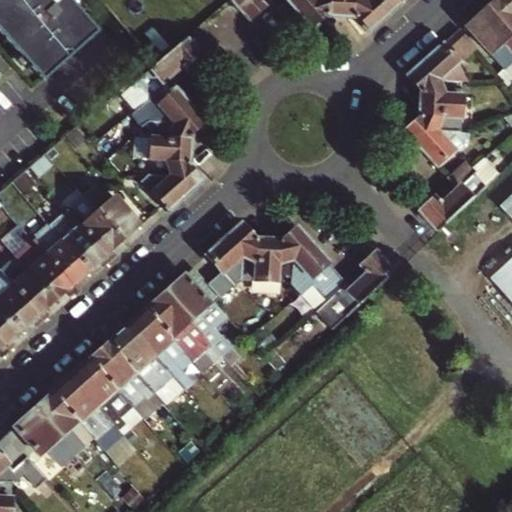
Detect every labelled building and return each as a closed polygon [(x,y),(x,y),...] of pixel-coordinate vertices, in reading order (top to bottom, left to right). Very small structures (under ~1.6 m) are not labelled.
[(46,84),(100,36),(88,22),(74,7),(68,0),(0,0),(0,32),(19,55),(33,70),(46,84)] [(123,0),(137,17),(153,5),(158,0),(123,0)] [(231,0),(249,20),(265,6),(263,5),(260,1),(261,0),(231,0)] [(287,0),(313,29),(329,15),(316,0),(287,0)] [(369,0),(316,0),(329,15),(336,17),(347,17),(354,15),(370,1),(369,0)] [(369,0),(370,1),(354,15),(368,32),(403,1),(402,0),(369,0)] [(509,41),(511,43),(511,4),(508,0),(494,0),(484,9),(497,22),(493,25),(508,42),(509,41)] [(80,2),(74,7),(88,22),(93,17),(80,2)] [(511,43),(509,41),(508,42),(493,25),(497,22),(484,9),(464,27),(503,70),(497,75),(507,86),(511,81),(511,43)] [(439,79),(460,81),(460,64),(476,50),(459,31),(408,77),(422,93),(439,79)] [(167,89),(171,86),(187,70),(190,72),(204,60),(185,38),(155,65),(150,70),(167,89)] [(19,55),(14,60),(28,75),(33,70),(19,55)] [(439,79),(422,93),(420,105),(420,118),(435,135),(467,136),(468,119),(463,118),(465,98),(447,97),(439,79)] [(145,115),(150,122),(174,122),(189,139),(206,124),(174,89),(145,115)] [(435,135),(420,118),(406,131),(406,134),(436,168),(454,151),(466,151),(468,136),(467,136),(435,135)] [(174,122),(150,122),(148,161),(167,163),(172,178),(188,164),(190,156),(190,150),(189,139),(174,122)] [(442,204),(436,198),(420,213),(438,233),(486,189),(471,172),(474,170),(466,162),(446,179),(451,185),(456,191),(442,204)] [(202,180),(188,164),(172,178),(169,178),(151,193),(163,207),(167,211),(202,180)] [(97,178),(79,193),(82,196),(123,242),(140,227),(97,178)] [(511,193),(499,206),(511,220),(511,193)] [(56,214),(63,208),(51,195),(45,201),(56,214)] [(112,252),(123,242),(82,196),(65,211),(110,262),(116,257),(112,252)] [(105,267),(110,262),(65,211),(48,226),(61,241),(89,272),(100,262),(105,267)] [(239,256),(256,242),(241,226),(207,256),(222,273),(208,285),(219,298),(238,282),(239,280),(239,256)] [(296,260),(293,284),(315,310),(346,282),(297,230),(281,243),(296,260)] [(32,241),(41,251),(47,246),(38,235),(32,241)] [(71,297),(77,291),(45,255),(41,251),(32,241),(15,255),(28,270),(56,302),(67,292),(71,297)] [(45,255),(77,291),(82,287),(78,282),(89,272),(61,241),(45,255)] [(239,256),(239,280),(293,284),(296,260),(281,243),(275,241),(256,242),(239,256)] [(346,282),(315,310),(332,329),(393,273),(376,253),(360,268),(366,275),(351,289),(346,282)] [(511,258),(490,278),(511,303),(511,258)] [(5,266),(0,270),(0,272),(8,281),(13,276),(5,266)] [(194,268),(162,295),(174,309),(178,306),(194,323),(193,324),(212,345),(224,359),(232,352),(213,330),(228,318),(215,303),(219,298),(208,285),(194,268)] [(28,270),(11,285),(44,322),(49,317),(45,312),(56,302),(28,270)] [(0,294),(0,307),(22,332),(33,322),(37,327),(44,322),(11,285),(0,294)] [(174,309),(162,295),(146,310),(192,362),(212,345),(193,324),(194,323),(178,306),(174,309)] [(0,340),(9,352),(15,346),(12,342),(22,332),(0,307),(0,340)] [(146,310),(126,328),(138,342),(141,339),(156,356),(154,358),(184,392),(192,401),(200,395),(180,373),(192,362),(146,310)] [(138,342),(126,328),(108,344),(154,395),(166,408),(184,392),(154,358),(156,356),(141,339),(138,342)] [(0,354),(3,357),(9,352),(0,340),(0,354)] [(154,395),(108,344),(89,361),(130,407),(143,396),(147,401),(154,395)] [(286,365),(271,348),(262,357),(277,373),(286,365)] [(89,361),(72,376),(85,390),(80,393),(94,410),(96,408),(111,425),(130,407),(89,361)] [(85,390),(72,376),(52,394),(79,424),(92,439),(94,441),(111,425),(96,408),(94,410),(80,393),(85,390)] [(57,443),(59,442),(72,457),(84,446),(70,431),(79,424),(52,394),(34,410),(46,423),(42,427),(57,443)] [(46,423),(34,410),(14,428),(34,451),(41,458),(42,459),(48,453),(61,467),(72,457),(59,442),(57,443),(42,427),(46,423)] [(70,431),(84,446),(92,439),(79,424),(70,431)] [(34,451),(14,428),(3,438),(19,456),(23,461),(29,455),(34,451)] [(23,461),(19,456),(3,438),(0,440),(0,481),(15,483),(26,473),(39,488),(49,479),(29,455),(23,461)] [(0,511),(12,511),(15,484),(15,483),(0,481),(0,511)]
